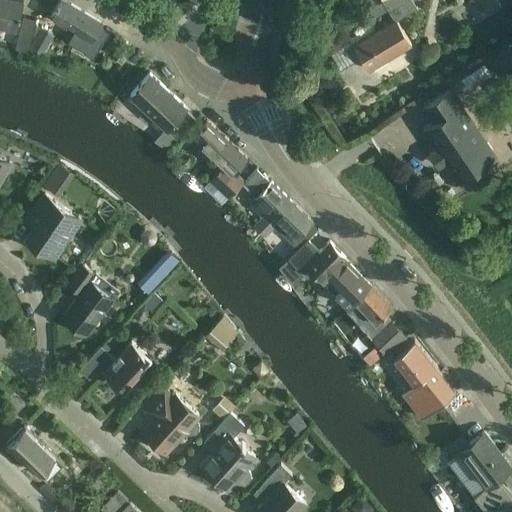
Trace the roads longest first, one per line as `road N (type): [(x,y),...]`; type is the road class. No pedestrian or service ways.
road 1 (tertiary): [(511,419),(297,172),(251,89)]
road 2 (residential): [(151,483),(38,375)]
road 3 (residential): [(38,375),(45,324),(39,303),(0,248)]
